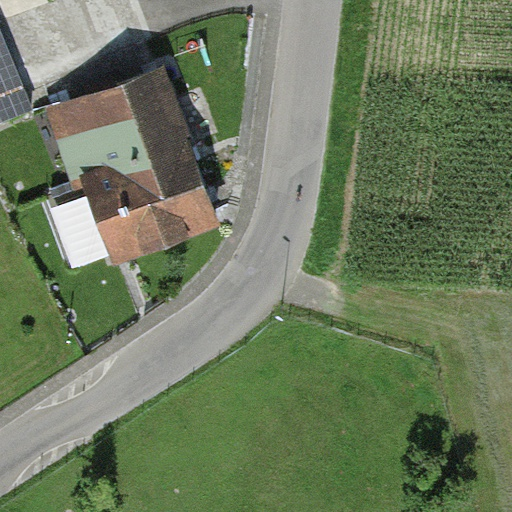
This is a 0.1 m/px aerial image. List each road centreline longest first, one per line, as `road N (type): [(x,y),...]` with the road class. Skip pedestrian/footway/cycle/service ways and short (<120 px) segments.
road 1 (residential): [(0,463),(237,309),(264,275),(279,233),(315,0)]
road 2 (track): [(264,275),(464,340),(489,390)]
